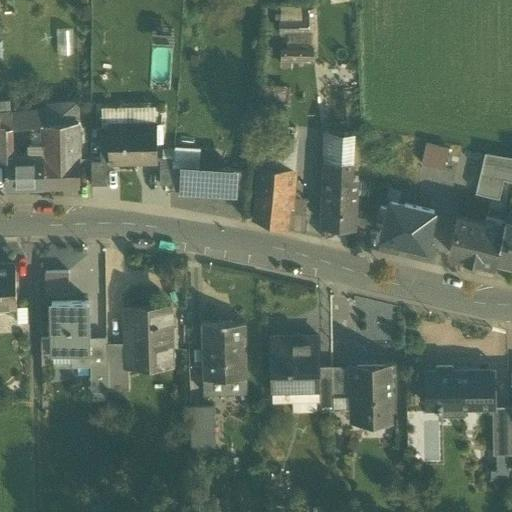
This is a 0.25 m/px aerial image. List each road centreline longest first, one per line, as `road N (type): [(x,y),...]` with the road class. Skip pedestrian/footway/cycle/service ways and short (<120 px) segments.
road 1 (tertiary): [(0,226),(149,227),(511,306)]
road 2 (track): [(38,511),(33,226)]
